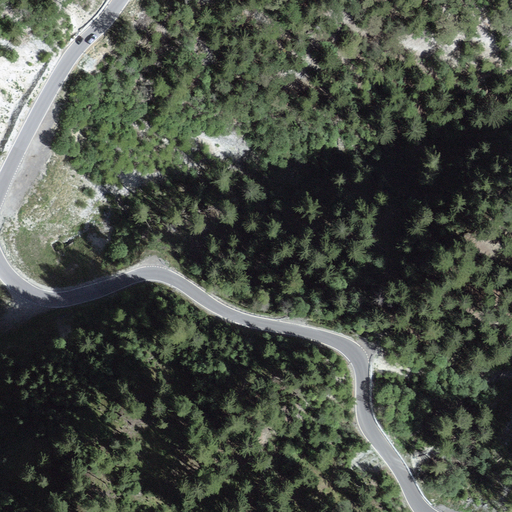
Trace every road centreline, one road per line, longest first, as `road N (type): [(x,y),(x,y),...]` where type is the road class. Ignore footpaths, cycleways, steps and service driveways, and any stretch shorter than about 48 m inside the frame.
road 1 (tertiary): [(421,511),(366,426),(349,350),(316,334),(241,319),(170,278),(143,274),(104,294),(41,299),(0,266)]
road 2 (tertiary): [(0,187),(36,117),(120,0)]
